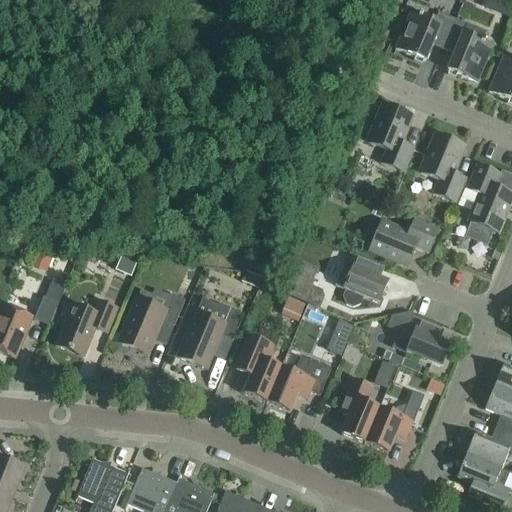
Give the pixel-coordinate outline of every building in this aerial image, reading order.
[(511,6),(505,3),(501,12),(503,17),(510,20),(511,16),(511,6)] [(431,46),(442,51),(455,21),(437,14),(434,23),(410,13),(395,51),(424,64),(431,46)] [(455,21),(442,51),(453,55),(446,73),(476,85),(491,47),(481,43),(485,34),(455,21)] [(511,59),(504,56),(488,94),(511,104),(511,59)] [(382,107),(367,144),(385,151),(379,165),(403,174),(412,151),(399,146),(411,119),(382,107)] [(463,149),(435,138),(419,174),(437,182),(432,195),(455,205),(465,182),(452,176),(463,149)] [(499,177),(476,167),(466,190),(479,196),(468,223),(496,235),(511,198),(494,190),(499,177)] [(408,235),(381,224),(369,252),(406,268),(414,249),(427,255),(437,232),(413,222),(408,235)] [(37,253),(31,267),(45,273),(51,259),(37,253)] [(374,279),(379,268),(349,255),(344,267),(351,270),(342,291),(343,291),(341,297),(345,305),(350,307),(359,305),(361,299),(378,306),(387,284),(374,279)] [(120,259),(115,271),(130,278),(135,265),(120,259)] [(245,272),(240,282),(258,290),(259,286),(262,280),(245,272)] [(276,291),(267,305),(280,313),(289,298),(276,291)] [(170,296),(163,311),(136,300),(118,345),(146,357),(160,322),(173,327),(184,301),(170,296)] [(301,320),(306,305),(289,298),(283,313),(301,320)] [(43,300),(33,321),(48,328),(57,306),(43,300)] [(65,323),(54,347),(82,359),(94,331),(105,335),(115,311),(97,304),(92,316),(68,306),(62,322),(65,323)] [(2,308),(0,312),(0,354),(13,360),(30,319),(2,308)] [(229,310),(223,325),(195,314),(177,359),(205,371),(219,336),(232,341),(243,316),(229,310)] [(302,324),(321,332),(327,319),(308,311),(302,324)] [(411,315),(392,318),(390,324),(413,334),(405,355),(441,370),(449,348),(434,342),(439,331),(412,319),(411,315)] [(338,322),(332,337),(346,343),(352,327),(338,322)] [(280,370),(267,365),(274,349),(248,339),(234,374),(249,380),(242,396),(266,406),(280,370)] [(280,370),(266,406),(297,418),(304,403),(312,406),(315,397),(322,399),(333,373),(301,360),(295,376),(280,370)] [(382,363),(379,370),(391,376),(394,368),(382,363)] [(494,388),(511,396),(511,369),(503,366),(494,388)] [(378,410),(366,405),(373,390),(350,381),(336,416),(347,420),(340,436),(364,446),(378,410)] [(501,431),(511,435),(511,396),(494,388),(484,411),(505,420),(501,431)] [(378,410),(364,446),(387,456),(393,440),(404,444),(423,398),(412,393),(406,407),(404,405),(394,409),(392,416),(378,410)] [(475,434),(465,457),(500,471),(506,456),(511,458),(511,435),(501,431),(496,443),(475,434)] [(500,471),(465,457),(456,479),(477,488),(472,500),(501,511),(509,493),(502,490),(508,474),(500,471)] [(6,511),(24,469),(0,458),(0,511),(6,511)] [(91,462),(74,502),(76,503),(77,499),(93,505),(89,511),(112,511),(129,473),(127,472),(124,480),(112,475),(113,471),(91,462)] [(165,511),(180,477),(179,477),(174,490),(161,485),(163,480),(141,471),(124,511),(125,511),(127,508),(136,511),(165,511)] [(165,511),(206,511),(213,496),(191,486),(189,491),(177,486),(180,478),(180,477),(165,511)] [(258,511),(261,505),(261,504),(257,511),(255,511),(245,508),(247,503),(225,494),(217,511),(258,511)]
